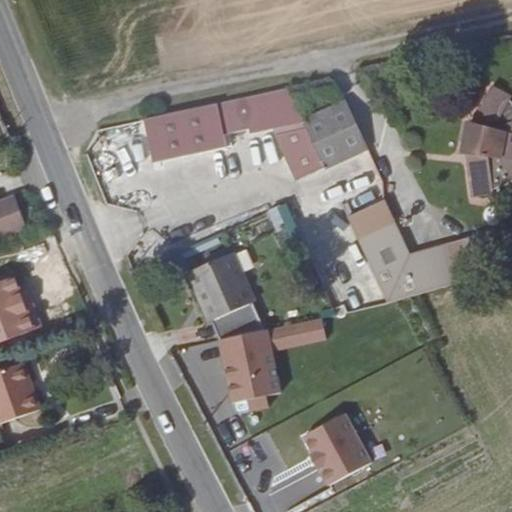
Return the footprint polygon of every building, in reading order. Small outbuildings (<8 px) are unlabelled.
[(478,174),(472,173),(475,202),(498,199),(498,195),(511,190),(511,97),(496,89),(483,113),(487,116),(490,122),(489,128),(470,126),(464,158),(470,158),(483,161),(482,168),(478,174)] [(325,168),(369,148),(348,103),(300,112),(290,91),(147,120),(156,164),(229,148),(226,135),(252,130),(252,135),(272,131),(275,139),(294,178),(303,198),(333,185),(327,171),(325,168)] [(11,136),(6,124),(0,126),(0,146),(12,141),(11,136)] [(470,158),(472,173),(478,174),(482,168),(483,161),(470,158)] [(14,195),(0,200),(0,240),(27,230),(14,195)] [(405,244),(386,203),(350,220),(360,242),(390,306),(465,285),(484,279),(474,240),(411,257),(405,244)] [(269,209),(275,235),(293,230),(287,205),(269,209)] [(474,240),(484,279),(491,277),(480,239),(474,240)] [(224,341),(268,332),(256,306),(259,304),(236,255),(191,276),(213,324),(216,323),(224,341)] [(268,332),(272,353),(326,342),(321,320),(268,332)] [(268,332),(224,341),(237,405),(281,395),(272,353),(268,332)] [(28,385),(34,383),(29,365),(0,373),(0,425),(42,411),(37,392),(31,394),(28,385)] [(37,392),(34,383),(28,385),(31,394),(37,392)] [(345,416),(301,440),(326,488),(371,465),(345,416)]
